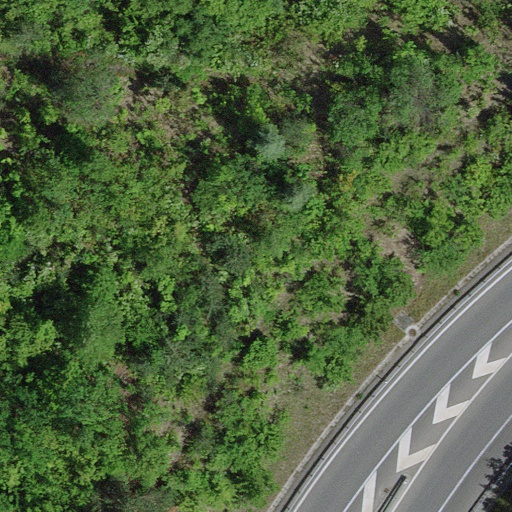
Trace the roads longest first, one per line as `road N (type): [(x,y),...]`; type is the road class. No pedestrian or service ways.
road 1 (motorway): [(322,511),(433,379),(511,316)]
road 2 (motorway): [(419,511),(511,386)]
